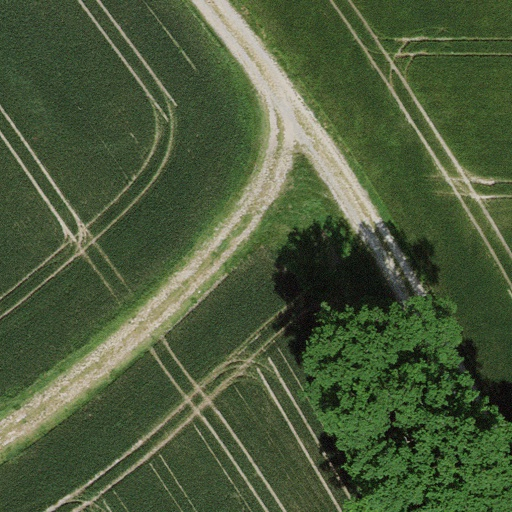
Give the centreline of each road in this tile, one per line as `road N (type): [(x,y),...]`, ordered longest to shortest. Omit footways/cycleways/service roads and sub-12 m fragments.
road 1 (track): [(297,123),(280,169),(169,320),(0,443)]
road 2 (track): [(297,123),(359,206),(511,495)]
road 3 (track): [(213,0),(297,123)]
